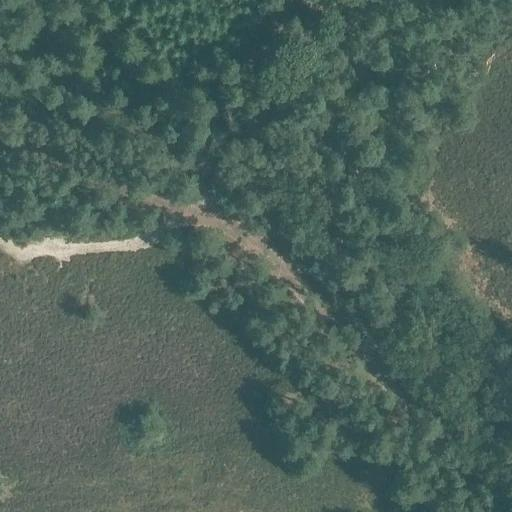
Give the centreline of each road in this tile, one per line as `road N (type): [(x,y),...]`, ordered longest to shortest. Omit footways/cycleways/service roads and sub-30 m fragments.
road 1 (unknown): [(165,203),(458,511)]
road 2 (unknown): [(165,203),(0,164)]
